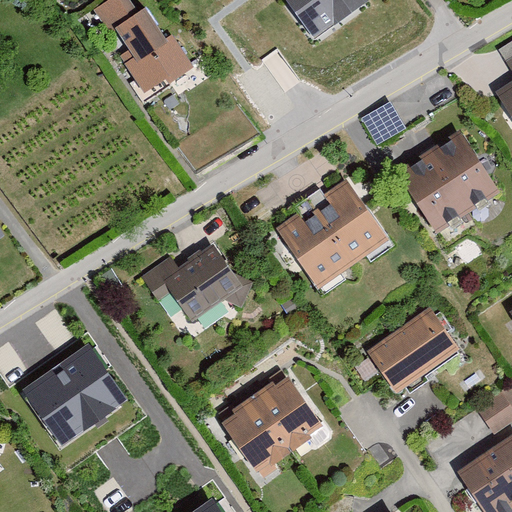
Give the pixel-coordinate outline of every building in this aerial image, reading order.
[(141,17),(129,0),(117,0),(96,14),(117,44),(121,41),(131,55),(121,63),(146,99),(195,65),(175,36),(168,42),(147,12),(141,17)] [(282,0),(313,42),(371,0),(282,0)] [(511,71),(511,88),(502,95),(511,110),(511,62),(508,65),(511,71)] [(464,135),(400,177),(441,239),(506,197),(464,135)] [(351,183),(281,233),(324,292),(393,242),(351,183)] [(173,259),(144,279),(160,303),(172,294),(195,327),(228,304),(245,310),(255,284),(240,279),(217,247),(181,271),(173,259)] [(373,355),(402,397),(464,354),(436,312),(373,355)] [(126,399),(89,346),(24,392),(61,445),(126,399)] [(228,428),(265,479),(329,433),(292,382),(228,428)] [(511,385),(476,409),(494,435),(511,423),(511,385)] [(511,511),(511,443),(464,475),(488,511),(511,511)] [(220,511),(213,502),(198,511),(220,511)]
